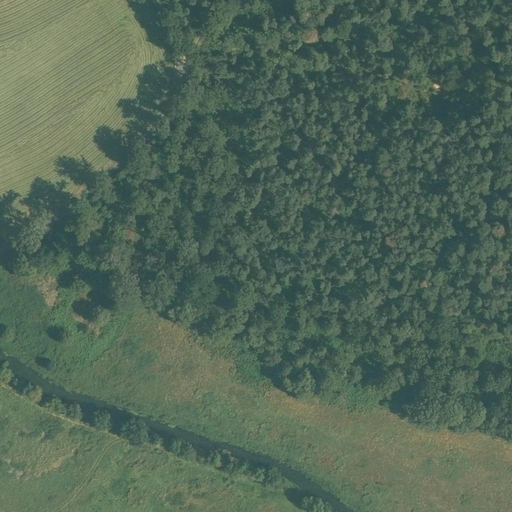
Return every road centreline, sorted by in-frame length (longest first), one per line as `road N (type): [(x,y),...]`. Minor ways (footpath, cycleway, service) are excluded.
road 1 (track): [(146,137),(132,235),(144,266),(257,298),(511,330)]
road 2 (unclassified): [(154,0),(185,54),(146,137),(83,198),(0,248)]
